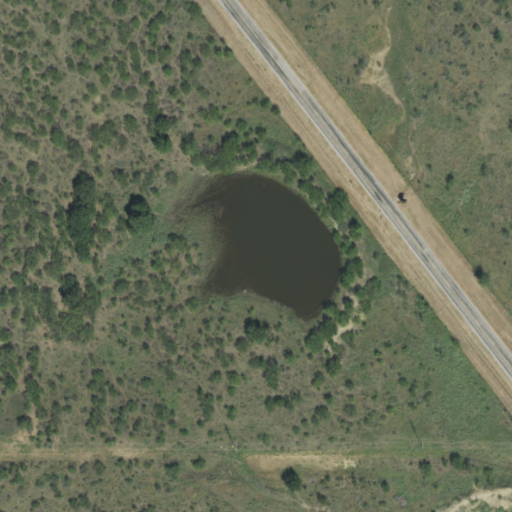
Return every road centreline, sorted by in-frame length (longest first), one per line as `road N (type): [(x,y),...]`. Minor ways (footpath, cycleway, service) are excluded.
road 1 (secondary): [(426,256),(225,0)]
road 2 (secondary): [(511,369),(426,256)]
